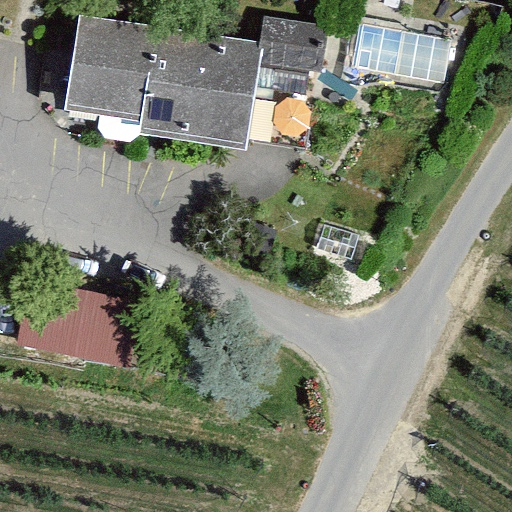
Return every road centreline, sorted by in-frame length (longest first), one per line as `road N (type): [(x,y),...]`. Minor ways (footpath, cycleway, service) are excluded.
road 1 (residential): [(0,210),(172,257),(376,380)]
road 2 (unclassified): [(511,142),(376,380)]
road 3 (unclassified): [(376,380),(302,511)]
